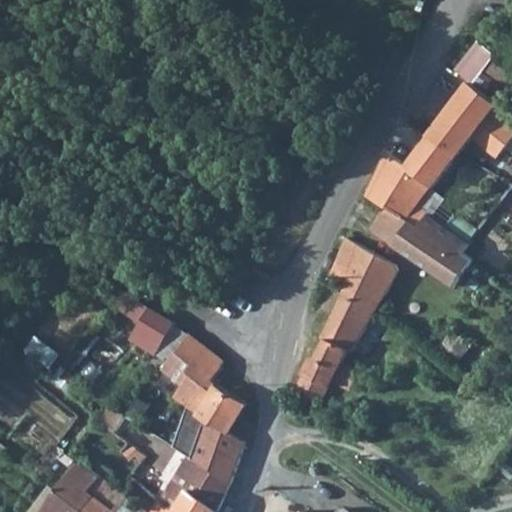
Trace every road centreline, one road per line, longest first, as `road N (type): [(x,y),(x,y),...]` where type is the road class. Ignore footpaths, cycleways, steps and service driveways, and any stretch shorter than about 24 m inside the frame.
road 1 (unclassified): [(245,511),(272,361),(327,206),(466,0)]
road 2 (track): [(272,361),(115,260),(0,216)]
